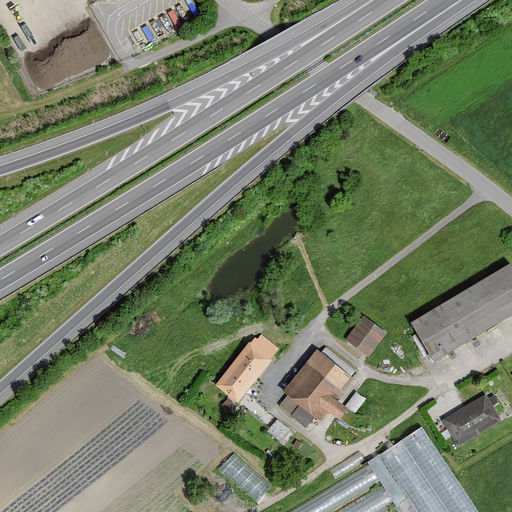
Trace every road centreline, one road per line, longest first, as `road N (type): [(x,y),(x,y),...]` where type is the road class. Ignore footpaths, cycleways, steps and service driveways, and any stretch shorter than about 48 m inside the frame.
road 1 (motorway): [(0,387),(235,178),(457,0)]
road 2 (motorway): [(0,279),(443,0)]
road 3 (motorway): [(389,0),(0,245)]
road 4 (motorway): [(381,0),(198,92),(0,170)]
road 5 (unclassified): [(230,0),(488,188)]
road 6 (residential): [(488,188),(324,315),(266,395)]
